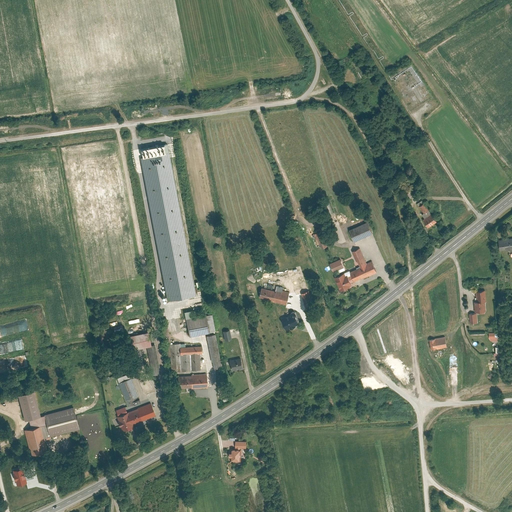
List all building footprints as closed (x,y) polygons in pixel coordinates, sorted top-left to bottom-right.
[(196,295),(168,144),(139,149),(167,301),(196,295)] [(411,190),(406,193),(409,198),(414,195),(411,190)] [(418,205),(422,213),(427,210),(422,202),(418,205)] [(423,221),(428,229),(436,223),(431,215),(423,221)] [(349,231),(354,243),(372,235),(367,223),(349,231)] [(511,237),(498,239),(499,252),(511,250),(511,237)] [(352,252),(359,268),(350,272),(352,276),(348,277),(351,284),(362,278),(363,279),(377,273),(372,262),(367,264),(360,249),(352,252)] [(329,265),(333,273),(343,268),(340,260),(329,265)] [(275,290),(273,298),(273,300),(287,303),(290,290),(285,289),(287,276),(278,274),(275,290)] [(348,277),(347,276),(345,277),(344,274),(333,278),(340,292),(349,288),(349,287),(352,286),(351,284),(348,277)] [(304,275),(296,278),(305,301),(303,302),(306,307),(315,304),(304,275)] [(275,290),(261,287),(259,296),(273,298),(275,290)] [(475,292),(476,302),(484,301),(486,301),(485,291),(475,292)] [(484,301),(476,302),(474,302),(475,314),(485,313),(484,301)] [(182,303),(186,318),(191,317),(188,302),(182,303)] [(296,310),(282,318),(287,328),(290,326),(291,328),(299,325),(298,323),(302,321),(296,310)] [(191,317),(186,318),(189,336),(215,331),(211,313),(191,317)] [(167,356),(170,356),(169,344),(170,343),(166,318),(160,319),(167,356)] [(147,331),(127,335),(130,350),(146,346),(151,345),(150,344),(147,331)] [(215,334),(206,336),(214,377),(223,375),(215,334)] [(429,340),(431,350),(447,348),(445,337),(429,340)] [(154,343),(150,344),(151,345),(146,346),(152,375),(161,373),(154,343)] [(171,371),(181,371),(180,354),(180,347),(180,343),(170,343),(169,344),(170,356),(171,371)] [(202,353),(201,346),(180,347),(180,354),(190,353),(199,353),(202,353)] [(181,371),(191,370),(190,353),(180,354),(181,371)] [(191,370),(200,370),(199,353),(190,353),(191,370)] [(242,358),(230,360),(232,369),(244,366),(242,358)] [(129,373),(116,378),(127,406),(140,401),(129,373)] [(192,375),(178,376),(178,387),(192,386),(192,387),(207,387),(206,373),(192,374),(192,375)] [(26,420),(29,419),(41,416),(34,391),(19,395),(26,420)] [(126,412),(131,425),(155,415),(150,402),(126,412)] [(45,414),(45,415),(47,424),(51,436),(79,429),(73,406),(45,414)] [(115,410),(117,415),(126,412),(124,406),(115,410)] [(117,415),(116,416),(119,422),(117,422),(119,426),(120,425),(122,430),(127,428),(127,429),(132,427),(131,425),(126,412),(117,415)] [(29,419),(31,428),(41,425),(47,424),(45,415),(41,416),(29,419)] [(47,424),(41,425),(45,443),(52,441),(51,436),(47,424)] [(31,428),(24,429),(29,448),(30,447),(32,455),(47,451),(45,443),(41,425),(31,428)] [(229,452),(229,457),(230,457),(230,461),(240,461),(240,448),(235,448),(232,448),(232,452),(229,452)] [(23,470),(23,467),(13,470),(17,485),(27,482),(26,479),(23,470)] [(31,468),(23,470),(26,479),(33,477),(31,468)]
